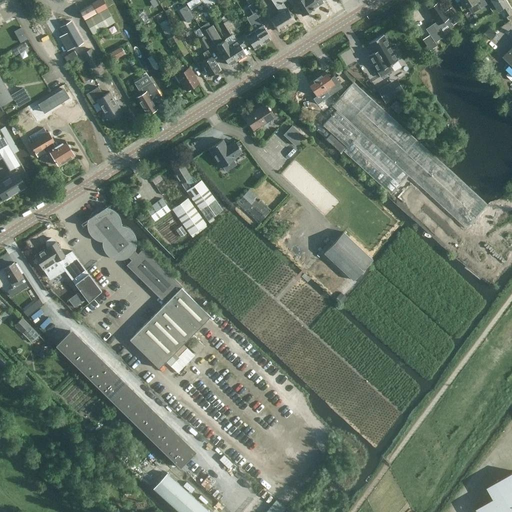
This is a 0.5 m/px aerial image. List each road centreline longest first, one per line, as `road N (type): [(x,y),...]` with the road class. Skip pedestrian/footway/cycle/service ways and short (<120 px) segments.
road 1 (tertiary): [(0,241),(382,0)]
road 2 (unknown): [(192,366),(299,458),(314,438),(309,429),(219,342),(209,348)]
road 3 (unknown): [(172,388),(276,480),(299,458)]
road 4 (unknown): [(129,283),(98,321),(115,337),(144,300)]
